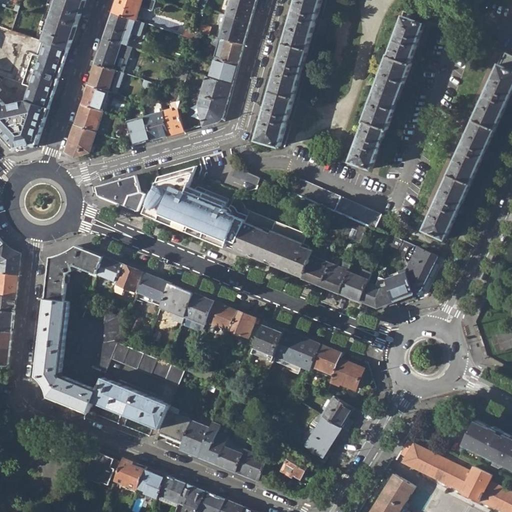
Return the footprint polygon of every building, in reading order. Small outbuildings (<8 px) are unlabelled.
[(43,40),(70,49),(85,0),(22,0),(12,30),(43,40)] [(130,17),(137,19),(143,0),(117,0),(113,11),(130,17)] [(229,0),(226,14),(251,21),(256,0),(229,0)] [(259,139),(281,145),(322,0),(298,0),(296,10),(291,9),(289,15),(294,16),(281,60),(277,58),(275,65),(280,66),(267,110),(262,109),(261,115),(265,116),(259,139)] [(105,37),(121,43),(130,17),(113,11),(105,37)] [(227,39),(244,44),(251,21),(226,14),(219,37),(227,39)] [(353,160),(373,168),(388,129),(389,129),(413,62),(412,61),(427,22),(407,15),(392,54),(391,54),(353,160)] [(198,31),(208,34),(210,27),(200,24),(198,31)] [(96,63),(114,69),(123,43),(121,43),(105,37),(96,63)] [(227,39),(222,58),(239,63),(244,44),(227,39)] [(0,133),(7,141),(15,150),(18,147),(35,142),(38,143),(47,117),(44,115),(47,107),(50,108),(70,49),(43,40),(38,55),(31,53),(21,83),(28,85),(23,98),(4,103),(0,99),(0,133)] [(427,229),(447,238),(459,213),(463,215),(466,210),(461,208),(483,159),(487,161),(489,155),(486,153),(508,104),(511,106),(511,103),(511,98),(510,98),(511,94),(511,54),(507,52),(427,229)] [(216,57),(210,77),(233,83),(239,63),(222,58),(216,57)] [(89,84),(109,90),(115,74),(125,77),(126,73),(114,69),(96,63),(89,84)] [(202,95),(228,102),(233,83),(210,77),(207,76),(202,95)] [(83,103),(103,109),(109,90),(89,84),(83,103)] [(198,105),(204,125),(219,121),(224,115),(228,102),(202,95),(198,105)] [(162,106),(164,111),(173,108),(174,111),(179,110),(178,108),(180,102),(162,106)] [(76,124),(97,131),(104,110),(103,109),(83,103),(76,124)] [(184,130),(179,110),(174,111),(173,108),(164,111),(170,134),(184,130)] [(146,116),(153,139),(170,134),(164,111),(146,116)] [(128,121),(135,144),(153,139),(146,116),(128,121)] [(67,150),(75,155),(90,151),(97,131),(76,124),(67,150)] [(261,178),(237,167),(233,176),(242,180),(243,178),(258,185),(261,178)] [(229,208),(187,190),(192,176),(194,173),(186,169),(159,177),(145,213),(233,248),(240,232),(248,212),(249,210),(245,208),(243,203),(241,200),(233,197),(229,208)] [(99,194),(138,210),(145,193),(141,191),(137,175),(97,186),(99,194)] [(369,225),(377,228),(383,214),(301,178),(295,193),(350,217),(369,225)] [(307,234),(249,210),(248,212),(240,232),(233,248),(239,251),(240,249),(256,255),(256,257),(267,262),(268,260),(298,272),(297,274),(304,277),(313,255),(315,249),(303,244),(307,234)] [(343,233),(362,241),(369,225),(350,217),(343,233)] [(386,242),(399,248),(403,240),(389,234),(386,242)] [(5,242),(0,246),(0,264),(0,265),(0,271),(19,274),(22,253),(5,242)] [(46,298),(65,300),(68,272),(73,273),(73,269),(78,266),(99,274),(106,256),(78,245),(68,251),(51,256),(46,298)] [(407,268),(416,293),(423,287),(439,256),(418,246),(407,268)] [(332,262),(313,255),(304,277),(323,284),(332,262)] [(99,274),(117,282),(124,264),(106,256),(99,274)] [(323,284),(341,291),(350,271),(353,264),(346,262),(344,267),(332,262),(323,284)] [(113,292),(124,296),(127,287),(137,291),(144,272),(124,264),(117,282),(113,292)] [(361,275),(350,271),(341,291),(362,300),(370,281),(373,272),(364,268),(361,275)] [(388,280),(396,301),(416,293),(407,268),(400,271),(401,275),(388,279),(388,280)] [(0,271),(0,295),(17,297),(19,274),(0,271)] [(145,294),(164,302),(172,283),(146,272),(137,296),(143,299),(145,294)] [(362,300),(380,307),(396,301),(388,280),(381,277),(378,285),(370,281),(362,300)] [(163,306),(187,316),(196,293),(172,283),(164,302),(163,306)] [(187,316),(206,324),(216,300),(196,293),(187,316)] [(0,310),(15,312),(17,297),(0,295),(0,310)] [(95,400),(100,389),(64,375),(62,371),(71,301),(65,300),(46,298),(37,375),(41,378),(45,384),(49,392),(49,396),(90,412),(95,400)] [(213,323),(231,330),(239,310),(216,300),(206,324),(205,328),(210,330),(213,323)] [(94,367),(106,372),(112,358),(118,342),(128,318),(88,302),(83,315),(103,324),(105,322),(104,342),(94,367)] [(0,329),(13,331),(15,312),(0,310),(0,329)] [(234,329),(251,336),(258,317),(241,311),(234,329)] [(250,361),(271,369),(276,355),(287,329),(266,321),(250,361)] [(13,331),(0,329),(0,347),(12,348),(13,331)] [(287,329),(276,355),(311,369),(313,365),(322,343),(287,329)] [(511,329),(494,334),(497,349),(511,345),(511,329)] [(118,342),(112,358),(181,386),(187,370),(118,342)] [(313,365),(335,374),(341,359),(344,352),(322,343),(313,365)] [(0,347),(0,363),(10,365),(12,348),(0,347)] [(364,369),(341,359),(335,374),(332,381),(349,388),(350,385),(357,388),(364,369)] [(188,370),(211,379),(213,373),(190,364),(188,370)] [(95,400),(164,428),(171,411),(173,404),(105,376),(100,389),(95,400)] [(299,399),(305,403),(311,390),(308,389),(311,383),(307,381),(299,399)] [(324,415),(343,426),(355,407),(336,396),(324,415)] [(162,432),(185,441),(193,420),(171,411),(164,428),(162,432)] [(306,445),(325,456),(343,426),(324,415),(306,445)] [(200,456),(213,425),(194,418),(193,420),(185,441),(182,449),(200,456)] [(493,475),(511,484),(511,437),(476,419),(456,457),(474,466),(493,475)] [(200,456),(220,464),(229,442),(231,436),(220,432),(223,425),(215,421),(213,425),(200,456)] [(248,449),(229,442),(220,464),(239,472),(248,449)] [(511,511),(511,491),(490,481),(493,475),(474,466),(471,472),(413,443),(404,463),(462,491),(462,492),(479,501),(480,500),(503,511),(511,511)] [(239,472),(261,480),(266,467),(270,458),(248,449),(239,472)] [(87,478),(102,484),(103,481),(111,485),(118,467),(114,466),(115,464),(122,467),(124,462),(98,452),(87,478)] [(280,466),(285,469),(292,455),(289,453),(280,466)] [(293,454),(292,455),(285,469),(283,471),(294,477),(295,474),(302,478),(310,464),(293,454)] [(116,480),(138,489),(139,487),(147,467),(125,458),(124,462),(122,467),(116,480)] [(139,487),(142,488),(147,490),(147,492),(160,498),(168,476),(147,467),(139,487)] [(273,470),(266,467),(261,480),(268,483),(273,470)] [(370,511),(398,511),(415,486),(395,474),(370,511)] [(160,498),(178,505),(180,502),(188,483),(168,476),(160,498)] [(188,483),(180,502),(200,510),(207,491),(188,483)] [(200,510),(204,511),(221,511),(227,499),(207,491),(200,510)] [(227,499),(221,511),(243,511),(246,508),(246,506),(227,499)]
